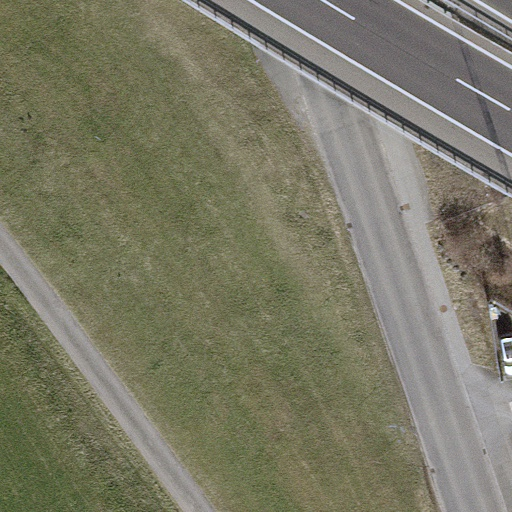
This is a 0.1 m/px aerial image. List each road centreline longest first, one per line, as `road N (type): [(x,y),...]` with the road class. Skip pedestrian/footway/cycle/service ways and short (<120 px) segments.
road 1 (tertiary): [(304,0),(485,511)]
road 2 (track): [(189,511),(73,324),(0,234)]
road 3 (motorway): [(322,0),(511,114)]
